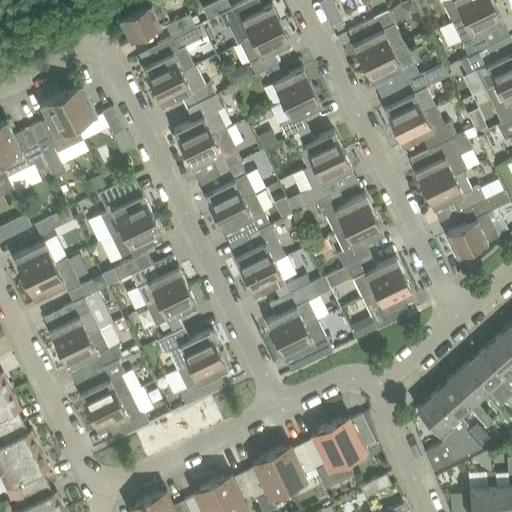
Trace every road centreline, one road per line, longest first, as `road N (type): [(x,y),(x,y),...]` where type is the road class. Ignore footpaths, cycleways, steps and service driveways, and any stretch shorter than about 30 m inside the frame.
road 1 (residential): [(275,399),(102,43),(0,93)]
road 2 (residential): [(454,301),(308,0)]
road 3 (residential): [(87,476),(0,291)]
road 4 (residential): [(87,476),(275,399)]
road 5 (residential): [(430,511),(390,404),(392,364)]
road 6 (residential): [(275,399),(334,373),(392,364)]
